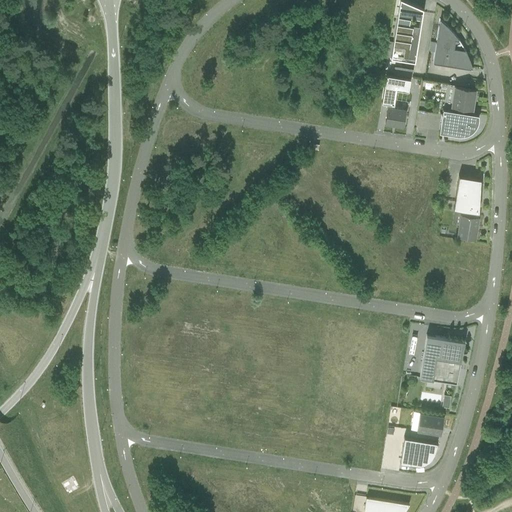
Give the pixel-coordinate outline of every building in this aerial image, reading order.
[(420,19),(421,19),(423,8),(422,8),(403,0),(399,0),(394,34),(390,58),(414,61),(420,26),(419,26),(408,24),(409,20),(409,17),(412,18),(420,19)] [(444,23),(439,19),(435,42),(434,52),(432,62),(472,69),(470,63),(467,55),(463,47),(459,40),(454,33),(449,28),(444,23)] [(410,78),(386,74),(381,102),(393,104),(396,88),(408,90),(410,78)] [(454,86),(451,106),(472,109),(475,90),(454,86)] [(405,110),(387,107),(385,123),(402,126),(403,118),(404,118),(405,112),(404,112),(405,110)] [(457,135),(459,135),(461,135),(463,135),(465,134),(467,134),(469,133),(471,132),(472,130),(474,129),(475,127),(476,125),(477,124),(477,122),(478,120),(478,118),(478,114),(442,108),(438,132),(457,135)] [(453,208),(478,213),(480,179),(458,175),(453,208)] [(457,236),(475,239),(478,216),(460,213),(457,236)] [(419,376),(419,377),(456,383),(464,341),(463,340),(426,334),(419,376)] [(398,417),(400,407),(391,405),(389,415),(398,417)] [(440,434),(443,416),(419,413),(416,430),(440,434)] [(418,464),(422,463),(428,460),(431,457),(433,453),(437,442),(403,436),(399,462),(409,463),(418,464)] [(403,511),(409,504),(366,497),(363,511),(403,511)]
